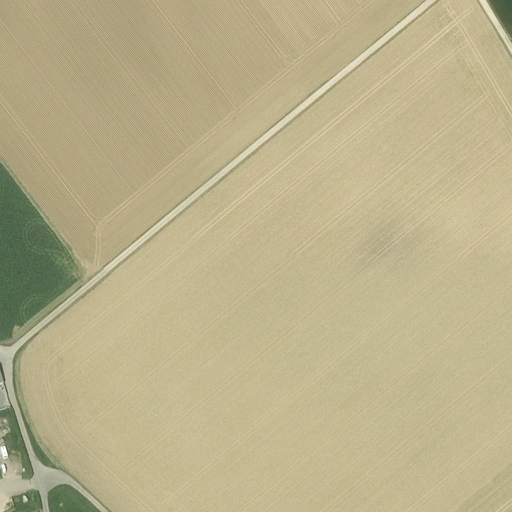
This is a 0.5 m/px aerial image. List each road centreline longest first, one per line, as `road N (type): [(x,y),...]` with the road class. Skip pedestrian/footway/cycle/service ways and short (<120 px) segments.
road 1 (track): [(1,358),(432,0)]
road 2 (track): [(45,511),(1,358)]
